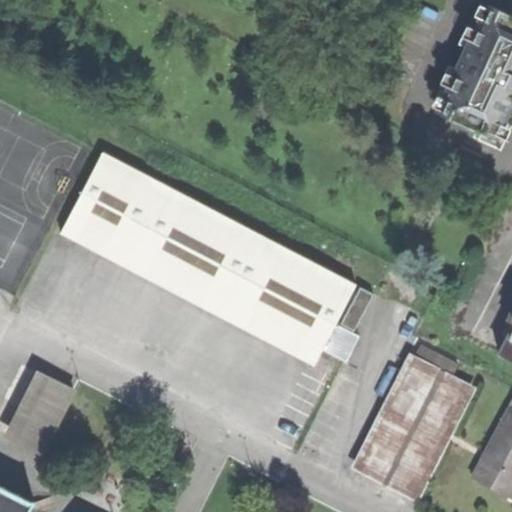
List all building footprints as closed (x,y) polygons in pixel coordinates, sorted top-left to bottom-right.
[(442,114),(498,139),(511,107),(511,15),(490,6),(442,114)] [(336,324),(357,284),(103,152),(61,233),(315,365),(322,350),(336,324)] [(342,324),(355,331),(375,294),(362,287),(342,324)] [(511,325),(498,353),(511,359),(511,310),(508,319),(511,320),(511,325)] [(359,337),(336,324),(322,350),(346,362),(359,337)] [(356,468),(415,356),(409,352),(350,464),(356,468)] [(356,468),(379,479),(438,367),(415,356),(356,468)] [(413,496),(471,384),(446,371),(388,484),(413,496)] [(15,440),(46,378),(35,373),(4,435),(15,440)] [(42,454),(73,392),(46,378),(15,440),(42,454)] [(476,387),(471,384),(413,496),(419,499),(476,387)] [(511,408),(473,478),(510,498),(511,495),(511,408)] [(30,511),(36,502),(32,500),(31,502),(0,486),(0,511),(30,511)]
